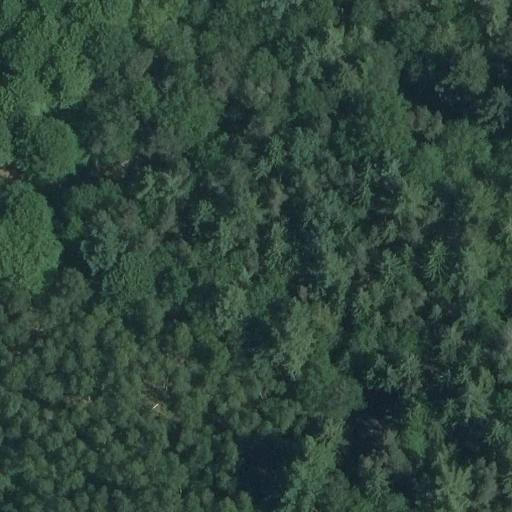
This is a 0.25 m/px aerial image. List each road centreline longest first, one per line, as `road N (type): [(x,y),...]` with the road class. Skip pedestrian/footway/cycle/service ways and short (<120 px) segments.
road 1 (track): [(0,334),(161,0)]
road 2 (track): [(88,0),(421,154)]
